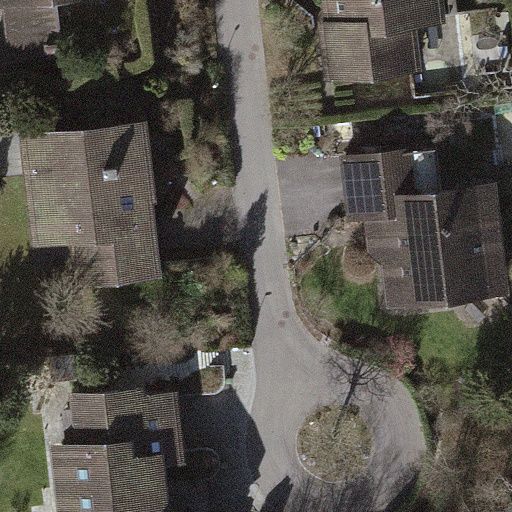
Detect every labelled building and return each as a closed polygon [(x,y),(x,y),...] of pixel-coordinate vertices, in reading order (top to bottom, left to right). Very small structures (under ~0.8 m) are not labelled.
[(5,0),(12,60),(67,54),(61,1),(72,0),(5,0)] [(315,0),(318,18),(323,17),(331,80),(423,69),(418,26),(447,22),(444,0),(315,0)] [(151,118),(21,130),(31,242),(77,238),(81,283),(165,275),(151,118)] [(387,307),(506,292),(493,182),(429,190),(423,146),(341,156),(349,224),(377,220),(387,307)] [(76,441),(51,444),(61,511),(176,511),(171,465),(191,463),(182,384),(73,394),(76,441)]
